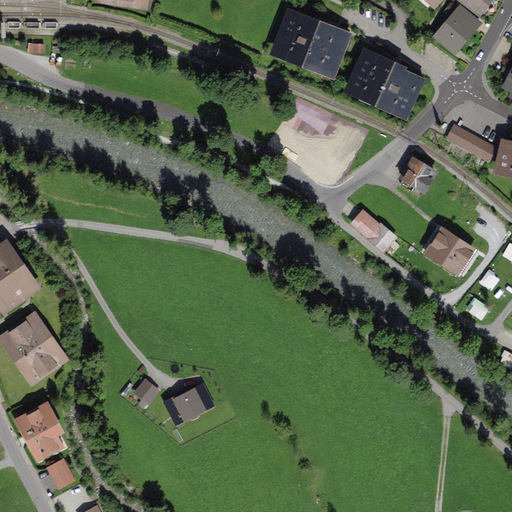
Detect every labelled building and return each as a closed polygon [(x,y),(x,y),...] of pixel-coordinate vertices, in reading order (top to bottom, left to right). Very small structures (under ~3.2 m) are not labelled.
[(464,0),(479,11),(487,0),(464,0)] [(457,45),(475,23),(460,11),(439,35),(446,41),(449,38),(457,45)] [(277,51),(331,71),(345,37),(291,16),(277,51)] [(366,55),(351,89),(404,113),(418,81),(396,72),(395,73),(391,71),(393,67),(366,55)] [(158,135),(172,141),(178,126),(164,120),(158,135)] [(455,127),(448,138),(454,141),(461,130),(455,127)] [(467,133),(461,130),(454,141),(460,145),(467,133)] [(202,133),(198,142),(212,148),(216,139),(202,133)] [(466,148),(473,136),(467,133),(460,145),(466,148)] [(479,140),(473,136),(466,148),(472,151),(479,140)] [(485,143),(479,140),(472,151),(478,155),(485,143)] [(227,142),(222,154),(254,168),(259,156),(227,142)] [(490,146),(485,143),(478,155),(484,158),(490,146)] [(511,145),(505,144),(499,170),(511,172),(511,145)] [(496,149),(490,146),(484,158),(490,161),(496,149)] [(435,174),(411,160),(403,174),(402,176),(404,177),(400,184),(412,191),(415,185),(425,191),(435,174)] [(354,224),(383,249),(394,237),(381,226),(380,227),(364,212),(354,224)] [(435,256),(456,269),(468,252),(446,238),(435,256)] [(0,301),(4,308),(34,287),(5,246),(0,249),(0,301)] [(488,270),(481,282),(492,289),(500,277),(488,270)] [(470,312),(485,317),(489,304),(474,300),(470,312)] [(4,338),(33,380),(62,359),(34,318),(4,338)] [(152,386),(146,381),(136,393),(142,398),(152,386)] [(173,417),(180,413),(182,418),(211,403),(202,387),(179,399),(177,397),(166,402),(173,417)] [(21,421),(39,455),(58,445),(53,436),(56,434),(55,421),(47,407),(21,421)] [(59,487),(73,480),(63,461),(49,468),(59,487)]
